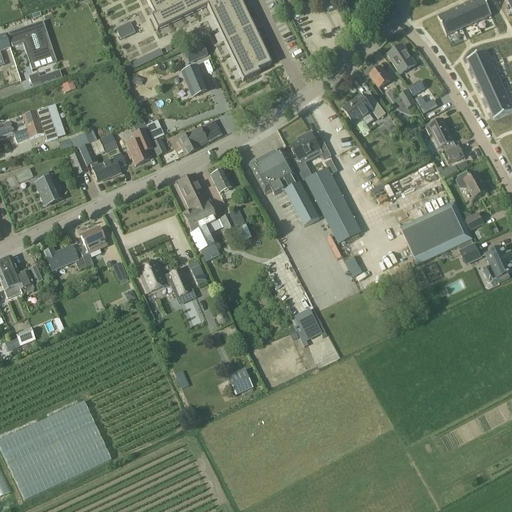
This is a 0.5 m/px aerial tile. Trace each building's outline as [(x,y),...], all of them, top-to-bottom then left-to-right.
[(146,0),(154,16),(150,18),(157,31),(207,7),(242,82),(259,74),(258,71),(271,65),(239,0),(237,0),(235,1),(235,0),(146,0)] [(483,0),(476,0),(467,4),(476,24),(491,17),(483,0)] [(452,11),(461,30),(476,24),(467,4),(452,11)] [(446,37),(461,30),(452,11),(437,18),(446,37)] [(42,23),(8,34),(11,45),(25,40),(33,65),(50,59),(42,35),(46,33),(42,23)] [(276,29),(294,67),(306,62),(288,23),(276,29)] [(120,41),(125,38),(120,28),(115,30),(120,41)] [(0,51),(8,49),(9,48),(5,35),(0,36),(0,51)] [(202,45),(184,53),(186,58),(191,56),(194,62),(207,56),(202,45)] [(400,76),(415,66),(403,46),(387,56),(400,76)] [(159,50),(132,63),(135,70),(163,56),(159,50)] [(486,52),(467,61),(473,75),(493,67),(486,52)] [(181,73),(192,98),(207,92),(196,67),(181,73)] [(493,67),(473,75),(480,90),(500,81),(493,67)] [(369,77),(379,90),(392,80),(389,76),(387,77),(381,69),(369,77)] [(132,84),(138,86),(140,79),(134,77),(132,84)] [(40,80),(42,86),(49,84),(47,78),(40,80)] [(268,79),(258,85),(266,99),(276,94),(268,79)] [(72,81),(62,85),(65,93),(75,89),(72,81)] [(500,81),(480,90),(487,105),(507,96),(500,81)] [(425,91),(420,82),(408,89),(413,98),(425,91)] [(360,95),(342,109),(355,127),(363,121),(367,126),(373,121),(370,116),(373,114),(378,121),(386,116),(368,92),(362,97),(360,95)] [(399,97),(407,111),(415,105),(407,92),(399,97)] [(511,112),(511,108),(507,96),(487,105),(494,120),(511,112)] [(36,112),(9,121),(0,124),(0,140),(14,136),(12,132),(25,128),(29,140),(44,135),(46,143),(57,139),(47,109),(36,113),(36,112)] [(443,120),(428,127),(439,149),(443,147),(451,164),(464,158),(458,146),(456,148),(452,149),(450,145),(453,143),(454,143),(443,120)] [(390,127),(386,130),(390,135),(397,130),(390,121),(387,123),(390,127)] [(208,140),(207,137),(201,128),(177,141),(186,157),(199,149),(198,146),(208,140)] [(150,161),(145,150),(151,147),(144,131),(131,137),(134,143),(126,147),(129,153),(127,154),(130,161),(132,160),(135,167),(150,161)] [(290,165),(297,178),(300,176),(304,183),(305,182),(338,247),(362,235),(328,170),(312,178),(304,164),(321,156),(324,161),(331,157),(323,143),(317,146),(311,134),(303,138),(304,139),(291,146),(294,150),(291,151),(294,157),(296,156),(298,159),(293,162),(294,163),(290,165)] [(111,135),(99,141),(105,153),(117,148),(111,135)] [(69,140),(59,143),(62,154),(73,151),(69,140)] [(161,140),(151,144),(156,157),(166,153),(161,140)] [(90,166),(91,170),(98,183),(112,177),(112,178),(120,174),(118,170),(125,166),(120,155),(112,158),(113,161),(98,167),(88,146),(78,151),(86,168),(90,166)] [(297,178),(290,165),(283,151),(251,168),(265,196),(272,192),(274,197),(284,191),(304,228),(319,220),(296,178),(297,178)] [(79,155),(72,158),(79,175),(87,172),(79,155)] [(14,175),(18,184),(33,178),(29,169),(14,175)] [(234,194),(231,189),(223,171),(210,177),(219,195),(225,192),(228,197),(234,194)] [(466,191),(468,190),(473,200),(487,192),(477,173),(469,178),(466,173),(459,178),(456,183),(460,190),(466,191)] [(194,176),(177,185),(190,211),(182,215),(191,234),(202,257),(205,264),(220,257),(216,250),(208,233),(221,227),(218,220),(216,222),(213,216),(215,215),(210,205),(208,205),(194,176)] [(34,185),(45,208),(61,200),(51,177),(34,185)] [(396,184),(384,189),(386,196),(398,191),(396,184)] [(417,267),(458,247),(472,241),(455,204),(399,230),(417,267)] [(218,220),(221,227),(226,236),(227,236),(233,248),(251,238),(246,226),(238,211),(218,220)] [(471,218),(465,221),(470,232),(484,225),(478,214),(471,218)] [(78,249),(82,258),(86,268),(93,265),(88,256),(107,248),(103,239),(107,237),(104,230),(100,232),(99,230),(80,238),(84,247),(78,249)] [(475,246),(473,246),(459,253),(465,267),(481,260),(475,246)] [(78,271),(86,268),(82,258),(77,261),(71,247),(54,254),(52,250),(44,253),(46,258),(45,258),(51,272),(52,271),(54,276),(76,267),(78,271)] [(510,279),(508,274),(511,272),(511,265),(505,250),(496,254),(495,252),(485,256),(490,266),(483,270),(489,283),(496,280),(498,284),(510,279)] [(14,279),(18,287),(21,295),(26,294),(26,295),(33,293),(32,291),(34,290),(26,272),(18,275),(11,259),(3,262),(8,271),(13,280),(14,279)] [(353,259),(345,263),(353,279),(361,275),(353,259)] [(168,278),(163,280),(154,261),(136,271),(148,295),(167,286),(165,284),(169,282),(177,299),(192,293),(181,270),(167,277),(168,278)] [(14,288),(18,287),(14,279),(13,280),(8,271),(3,262),(0,263),(0,283),(4,293),(9,290),(10,292),(15,290),(14,288)] [(119,283),(126,279),(127,279),(120,264),(112,267),(119,283)] [(36,285),(43,282),(36,267),(29,270),(36,285)] [(199,267),(191,271),(197,286),(207,281),(204,274),(203,275),(199,267)] [(132,293),(125,296),(128,303),(135,300),(132,293)] [(104,309),(97,312),(99,317),(106,314),(104,309)] [(294,320),(306,342),(321,335),(309,312),(294,320)] [(17,339),(14,340),(18,349),(35,342),(30,330),(15,336),(17,339)] [(10,352),(18,349),(14,340),(7,343),(5,347),(7,350),(10,352)] [(245,371),(227,378),(235,397),(252,389),(245,371)] [(180,389),(187,386),(183,372),(175,374),(180,389)] [(507,407),(502,410),(508,421),(511,418),(511,397),(504,402),(507,407)] [(0,450),(20,500),(110,464),(86,404),(0,437),(0,450)] [(0,497),(11,492),(0,468),(0,497)]
